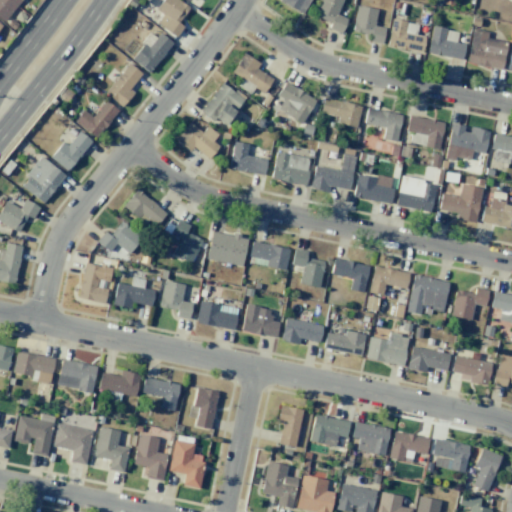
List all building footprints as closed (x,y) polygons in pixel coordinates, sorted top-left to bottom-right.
[(20,0),(0,0),(0,19),(3,22),(20,0)] [(161,14),(155,23),(174,37),(182,26),(177,22),(188,7),(177,0),(160,0),(154,9),(161,14)] [(307,0),(276,0),(300,14),(307,0)] [(340,33),(346,18),(336,14),(340,0),(318,0),(313,16),(329,22),(327,28),(340,33)] [(383,27),(373,25),(376,9),(355,5),(350,31),(369,35),(368,41),(380,43),(383,27)] [(385,47),(421,51),(423,36),(415,35),(416,23),(389,19),(385,47)] [(461,58),(463,43),(455,42),(456,30),(429,27),(426,54),(461,58)] [(504,41),(486,38),(486,32),(469,31),(465,64),(501,68),(504,41)] [(171,42),(157,32),(152,39),(147,35),(130,59),(149,72),(171,42)] [(255,69),(258,62),(240,53),(230,74),(263,91),(271,77),(255,69)] [(132,92),(128,88),(140,74),(128,63),(103,93),(120,107),(132,92)] [(299,124),(314,100),(284,81),(270,105),(299,124)] [(224,127),(242,97),(218,82),(200,112),(224,127)] [(360,107),(322,97),(318,112),(336,117),(335,122),(354,128),(360,107)] [(91,116),(81,109),(73,121),(95,138),(116,110),(103,100),(91,116)] [(396,141),(399,113),(364,109),(363,124),(383,126),(381,139),(396,141)] [(436,149),(442,122),(408,114),(404,130),(410,132),(408,142),(436,149)] [(200,132),(187,122),(173,139),(188,151),(192,147),(207,159),(217,146),(211,141),(216,134),(205,125),(200,132)] [(443,158),(452,160),(453,157),(468,159),(470,151),(483,153),(486,130),(465,127),(465,126),(448,124),(443,158)] [(48,157),(65,171),(90,141),(77,131),(65,145),(61,141),(48,157)] [(506,158),(511,159),(511,137),(491,134),(489,149),(507,152),(506,158)] [(265,159),(244,155),(246,144),(232,141),(227,168),(262,175),(265,159)] [(303,185),(308,158),(275,151),(269,178),(303,185)] [(347,189),(353,157),(340,155),(338,170),(312,166),(308,188),(327,192),(328,186),(347,189)] [(64,175),(40,156),(18,185),(41,203),(64,175)] [(391,177),(374,175),(374,177),(355,174),(351,197),(388,202),(391,177)] [(434,183),(399,176),(393,205),(429,212),(434,183)] [(480,187),(459,184),(457,195),(440,192),(436,209),(456,213),(455,219),(474,222),(480,187)] [(164,214),(136,188),(122,204),(150,229),(164,214)] [(478,223),(511,227),(511,206),(503,205),(504,200),(489,198),(487,206),(481,205),(478,223)] [(37,206),(22,199),(18,208),(3,201),(0,206),(0,222),(18,231),(25,216),(32,219),(37,206)] [(185,232),(188,225),(175,219),(167,238),(177,242),(171,254),(190,263),(201,239),(185,232)] [(94,242),(108,252),(114,244),(127,253),(140,236),(119,220),(108,235),(102,231),(94,242)] [(205,260),(241,265),(245,236),(209,232),(205,260)] [(287,249),(250,241),(247,257),(257,259),(256,264),(283,270),(287,249)] [(0,243),(0,281),(12,284),(21,246),(0,242),(0,243)] [(297,283),(317,287),(322,261),(305,257),(306,251),(292,248),(289,264),(301,266),(297,283)] [(329,274),(350,278),(347,289),(361,292),(367,265),(332,258),(329,274)] [(76,298),(103,303),(105,289),(94,287),(95,279),(107,281),(110,267),(83,262),(76,298)] [(381,294),(382,284),(405,287),(406,271),(370,266),(367,292),(381,294)] [(446,281),(411,274),(404,311),(418,314),(420,308),(441,311),(446,281)] [(130,302),(149,306),(153,290),(142,288),(143,279),(130,277),(129,285),(115,282),(111,305),(128,308),(130,302)] [(158,307),(176,309),(175,316),(188,318),(190,302),(180,301),(182,283),(161,281),(158,307)] [(448,316),(469,319),(472,304),(484,306),(486,289),(474,287),(472,293),(453,290),(448,316)] [(488,307),(498,308),(497,321),(511,322),(511,295),(490,292),(488,307)] [(233,328),(235,307),(198,302),(195,324),(233,328)] [(239,331),(274,337),(277,321),(268,320),(270,309),(244,304),(239,331)] [(317,342),(321,326),(283,317),(278,340),(296,344),(298,338),(317,342)] [(323,332),(321,349),(360,354),(362,333),(343,331),(342,335),(323,332)] [(363,359),(401,366),(406,336),(387,332),(386,340),(367,337),(363,359)] [(0,367),(7,369),(10,347),(0,345),(0,367)] [(447,352),(408,347),(405,369),(424,371),(424,367),(445,370),(447,352)] [(10,372),(30,377),(30,380),(47,384),(53,359),(15,350),(10,372)] [(490,384),(503,387),(504,382),(511,383),(511,356),(496,353),(490,384)] [(490,363),(452,354),(448,371),(460,373),(458,379),(485,385),(490,363)] [(54,385),(89,392),(95,366),(59,359),(54,385)] [(133,396),(137,374),(120,370),(119,376),(100,372),(97,389),(133,396)] [(140,393),(160,396),(158,408),(173,410),(176,382),(142,378),(140,393)] [(216,391),(194,387),(190,407),(196,408),(192,425),(208,429),(216,391)] [(301,410),(278,404),(274,423),(280,424),(276,443),(292,447),(301,410)] [(45,456),(52,416),(39,413),(38,419),(16,415),(11,441),(29,444),(28,453),(45,456)] [(347,421),(312,414),(307,441),(333,446),(335,435),(344,437),(347,421)] [(387,428),(353,421),(349,437),(356,438),(354,450),(382,455),(387,428)] [(50,446),(70,450),(68,461),(84,464),(90,430),(54,423),(50,446)] [(106,469),(122,472),(126,447),(115,445),(117,430),(97,426),(92,457),(108,459),(106,469)] [(0,446),(6,448),(10,430),(0,427),(0,446)] [(427,438),(391,431),(386,457),(409,461),(411,451),(424,454),(427,438)] [(164,454),(154,452),(156,437),(135,434),(131,464),(146,466),(144,478),(161,480),(164,454)] [(463,471),(466,444),(431,439),(429,455),(445,457),(444,469),(463,471)] [(182,473),(180,486),(197,488),(202,455),(190,453),(192,443),(171,440),(166,471),(182,473)] [(485,491),(499,455),(479,448),(472,466),(477,468),(470,485),(485,491)] [(286,465),(265,461),(259,493),(276,497),(274,505),(290,508),(295,478),(284,476),(286,465)] [(310,511),(328,511),(331,491),(324,490),(325,479),(299,475),(294,510),(310,511)] [(370,511),(374,490),(338,484),(334,510),(348,511),(370,511)] [(408,511),(409,508),(398,506),(399,495),(378,492),(374,511),(408,511)] [(487,511),(488,508),(477,506),(479,498),(459,494),(457,505),(468,507),(466,511),(487,511)] [(435,511),(438,500),(416,496),(413,511),(435,511)]
